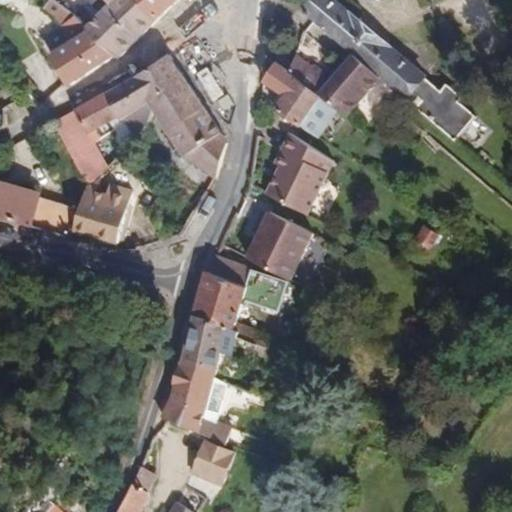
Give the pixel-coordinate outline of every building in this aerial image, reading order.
[(116,53),(89,27),(77,15),(76,16),(54,0),(50,0),(43,10),(63,25),(61,27),(72,42),(51,55),(56,63),(70,86),(118,55),(116,53)] [(158,21),(162,18),(144,0),(86,0),(101,14),(89,27),(116,53),(118,55),(121,57),(158,21)] [(144,0),(162,18),(181,0),(144,0)] [(403,52),(379,32),(376,36),(334,0),(289,0),(290,0),(309,16),(318,24),(356,55),(382,78),(409,102),(456,142),(478,116),(461,102),(465,98),(448,84),(442,91),(428,79),(400,56),(403,52)] [(154,107),(150,102),(186,78),(171,54),(137,77),(75,111),(53,122),(87,181),(90,184),(108,167),(89,134),(109,122),(128,147),(133,141),(145,127),(147,125),(154,107)] [(312,67),(295,54),(289,71),(298,78),(323,97),(340,110),(348,116),(382,78),(356,55),(339,74),(337,72),(330,80),(323,74),(323,72),(316,67),(312,67)] [(269,80),(264,87),(281,92),(270,107),(275,110),(302,128),(321,139),(340,110),(323,97),(298,78),(289,71),(278,68),(269,80)] [(36,87),(25,74),(18,79),(29,93),(36,87)] [(224,134),(186,78),(150,102),(154,107),(170,132),(176,143),(186,157),(217,179),(230,142),(224,134)] [(309,215),(335,161),(292,133),(283,151),(288,154),(282,167),(268,195),(309,215)] [(282,167),(288,154),(283,151),(276,164),(282,167)] [(73,231),(79,208),(38,196),(39,195),(0,183),(0,219),(29,227),(71,239),(73,231)] [(119,243),(131,191),(109,184),(107,195),(85,189),(79,208),(73,231),(119,243)] [(293,280),(316,234),(273,212),(250,258),(293,280)] [(433,249),(441,236),(427,226),(418,239),(433,249)] [(299,274),(312,280),(322,257),(310,252),(299,274)] [(290,281),(253,269),(216,257),(210,272),(208,272),(195,317),(221,324),(237,328),(236,330),(240,332),(238,336),(239,337),(259,345),(269,348),(270,349),(275,337),(238,323),(246,298),(280,310),(290,281)] [(257,354),(259,346),(239,337),(238,336),(240,332),(236,330),(237,328),(221,324),(195,317),(183,361),(220,370),(221,364),(226,365),(228,358),(230,359),(231,355),(255,363),(257,354)] [(511,327),(507,323),(497,334),(511,346),(511,327)] [(267,358),(269,348),(259,345),(259,346),(257,354),(267,358)] [(279,371),(282,363),(267,359),(266,366),(279,371)] [(235,429),(219,422),(229,385),(217,378),(220,370),(183,361),(174,384),(176,385),(173,396),(163,418),(169,421),(202,434),(209,437),(228,444),(235,429)] [(228,444),(209,437),(207,441),(227,449),(228,444)] [(224,485),(238,453),(227,449),(207,441),(194,473),(224,485)] [(190,511),(184,508),(181,511),(148,511),(154,502),(153,499),(153,498),(162,482),(146,474),(126,511),(190,511)] [(60,511),(53,506),(40,493),(25,511),(60,511)]
